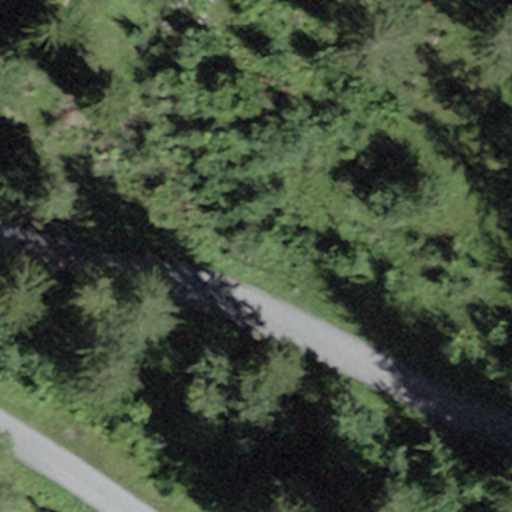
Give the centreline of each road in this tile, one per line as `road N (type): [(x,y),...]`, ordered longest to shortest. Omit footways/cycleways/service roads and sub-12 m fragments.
road 1 (unclassified): [(511,434),(269,316),(0,235)]
road 2 (unclassified): [(0,424),(125,511)]
